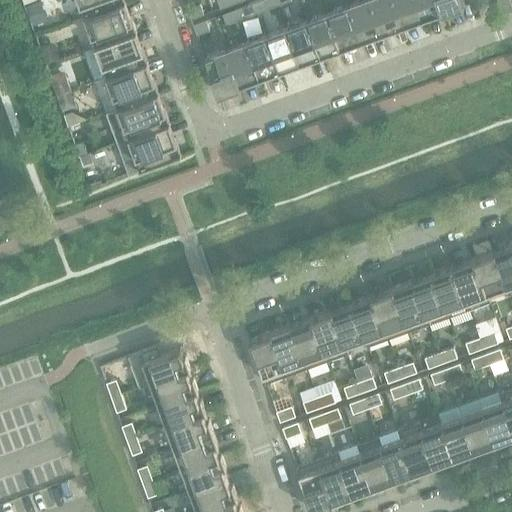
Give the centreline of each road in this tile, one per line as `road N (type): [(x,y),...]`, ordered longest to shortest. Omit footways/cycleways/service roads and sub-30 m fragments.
road 1 (residential): [(283,511),(212,309),(511,199)]
road 2 (residential): [(213,135),(511,27)]
road 3 (residential): [(213,135),(201,124),(157,0)]
